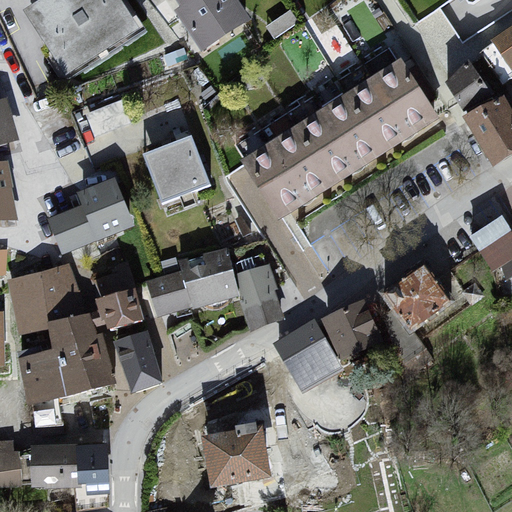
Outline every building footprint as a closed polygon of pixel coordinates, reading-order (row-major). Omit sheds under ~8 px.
[(142,29),(122,0),(44,0),(26,12),(69,77),(142,29)] [(238,0),(178,0),(183,7),(179,9),(203,49),(250,17),(238,0)] [(511,31),(492,45),(511,74),(511,31)] [(439,118),(402,60),(244,163),(259,186),(280,220),(439,118)] [(469,63),(448,83),(467,117),(497,102),(469,63)] [(467,117),(463,119),(497,165),(511,155),(511,110),(505,98),(497,102),(467,117)] [(124,99),(89,108),(95,132),(130,122),(124,99)] [(0,105),(0,148),(21,143),(7,103),(0,105)] [(193,140),(144,158),(164,206),(210,189),(193,140)] [(7,166),(0,166),(0,224),(18,223),(7,166)] [(133,226),(115,181),(82,195),(87,207),(52,221),(65,253),(133,226)] [(511,221),(506,211),(473,230),(494,266),(511,255),(511,221)] [(185,272),(148,282),(160,316),(196,308),(240,297),(244,296),(238,277),(229,252),(181,263),(185,272)] [(269,268),(238,277),(244,296),(240,297),(252,332),(283,317),(269,268)] [(68,269),(8,286),(21,343),(45,338),(46,328),(83,316),(68,269)] [(387,300),(418,335),(458,307),(429,271),(387,300)] [(139,295),(103,303),(115,335),(146,325),(139,295)] [(277,351),(297,382),(384,346),(365,305),(277,351)] [(95,321),(53,331),(55,355),(23,363),(32,409),(119,393),(95,321)] [(165,391),(149,339),(115,348),(133,401),(165,391)] [(279,479),(270,429),(210,441),(219,491),(279,479)] [(74,450),(32,452),(34,492),(76,491),(74,450)] [(109,450),(74,450),(81,491),(88,492),(88,500),(117,499),(109,450)] [(0,452),(0,491),(34,492),(32,452),(0,452)]
